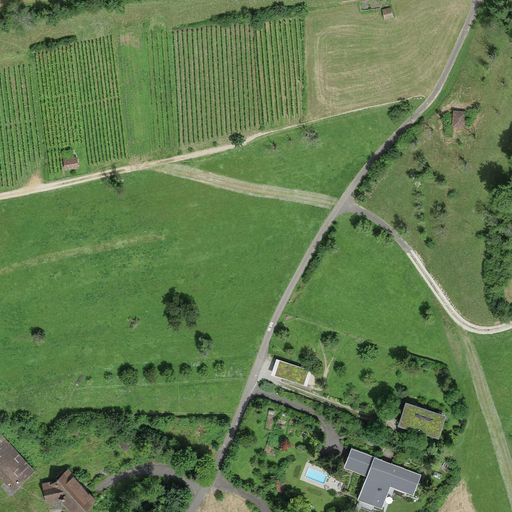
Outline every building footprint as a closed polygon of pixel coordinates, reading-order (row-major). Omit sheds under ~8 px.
[(380,12),(383,22),(393,19),(390,9),(380,12)] [(455,109),(453,124),(465,125),(467,110),(455,109)] [(61,162),(63,173),(77,171),(75,160),(61,162)] [(311,369),(277,358),(272,373),(306,384),(311,369)] [(444,410),(405,397),(398,420),(437,433),(444,410)] [(33,469),(0,434),(0,433),(0,479),(10,490),(33,469)] [(421,472),(350,445),(342,464),(367,474),(357,499),(380,507),(388,486),(412,495),(421,472)] [(80,511),(95,500),(67,467),(44,487),(64,511),(80,511)]
